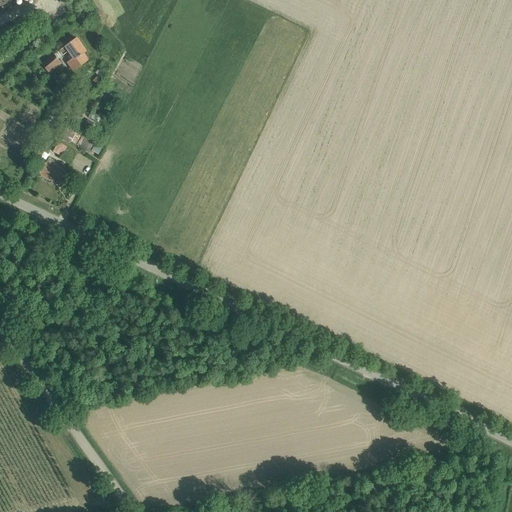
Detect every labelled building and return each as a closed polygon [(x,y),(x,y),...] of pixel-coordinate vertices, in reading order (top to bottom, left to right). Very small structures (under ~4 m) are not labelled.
[(68,62),(74,71),(89,60),(84,54),(86,52),(76,38),(59,51),(63,55),(69,51),(74,58),(68,62)] [(41,64),(48,72),(49,74),(61,63),(60,61),(53,53),(41,64)] [(103,70),(93,80),(101,87),(110,77),(103,70)] [(49,115),(45,122),(51,125),(55,118),(49,115)] [(59,121),(54,127),(59,130),(63,123),(59,121)] [(90,121),(87,127),(93,131),(96,125),(90,121)] [(64,124),(58,134),(76,145),(82,134),(64,124)] [(45,132),(33,152),(40,157),(44,151),(42,150),(51,135),(45,132)] [(82,136),(76,146),(79,147),(79,148),(89,154),(92,149),(95,143),(82,136)] [(54,148),(52,152),(59,159),(60,156),(64,151),(67,146),(65,145),(59,141),(54,148)] [(95,143),(91,151),(99,155),(100,153),(103,147),(95,143)] [(60,156),(59,159),(70,165),(78,152),(67,146),(64,151),(60,156)] [(40,174),(59,185),(69,169),(50,158),(40,174)]
